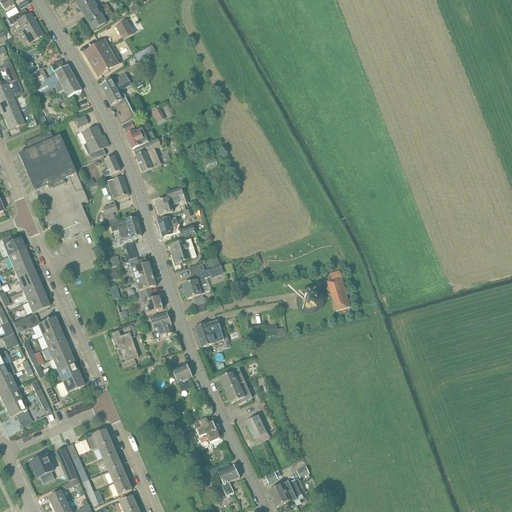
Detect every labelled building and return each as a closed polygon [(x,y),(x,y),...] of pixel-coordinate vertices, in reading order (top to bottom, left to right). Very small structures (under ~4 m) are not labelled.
[(3,0),(0,2),(0,4),(3,9),(13,3),(11,0),(3,0)] [(78,0),(75,2),(84,16),(97,8),(92,0),(78,0)] [(97,8),(84,16),(93,32),(118,17),(114,9),(110,12),(105,4),(97,8)] [(24,10),(16,15),(7,21),(10,26),(17,23),(21,29),(19,31),(22,36),(24,35),(29,44),(43,36),(30,14),(28,16),(24,10)] [(135,34),(127,21),(117,27),(124,40),(135,34)] [(93,63),(101,76),(107,72),(108,73),(109,72),(109,71),(115,68),(119,65),(113,56),(105,41),(84,54),(90,64),(93,63)] [(153,47),(135,56),(138,62),(156,53),(153,47)] [(40,96),(55,88),(61,84),(62,85),(64,85),(67,83),(66,82),(74,78),(68,67),(65,68),(61,61),(51,67),(57,78),(47,83),(40,69),(33,73),(39,84),(35,86),(40,96)] [(11,83),(18,80),(15,73),(8,76),(11,83)] [(125,73),(112,80),(119,93),(132,86),(125,73)] [(0,87),(7,85),(7,84),(9,83),(8,80),(2,83),(0,78),(0,87)] [(59,95),(65,92),(69,99),(82,92),(74,78),(66,82),(67,83),(64,85),(62,85),(61,84),(55,88),(59,95)] [(112,80),(101,86),(112,107),(116,105),(126,124),(137,118),(124,94),(120,96),(119,93),(112,80)] [(0,87),(0,103),(13,98),(7,85),(0,87)] [(0,103),(0,109),(4,118),(19,111),(13,98),(0,103)] [(19,111),(4,118),(9,131),(25,125),(19,111)] [(85,117),(76,122),(80,128),(89,124),(85,117)] [(135,132),(126,137),(132,150),(141,146),(150,142),(155,140),(151,133),(146,136),(138,121),(131,124),(135,132)] [(97,128),(88,132),(83,135),(88,145),(84,146),(89,156),(93,162),(106,156),(103,150),(109,147),(105,140),(103,140),(97,128)] [(19,155),(31,182),(35,193),(42,190),(52,212),(45,215),(50,228),(57,225),(64,240),(92,228),(82,205),(89,202),(83,189),(76,192),(73,184),(80,181),(61,137),(55,139),(52,132),(41,137),(41,136),(24,143),(27,151),(19,155)] [(136,157),(143,174),(153,169),(161,166),(155,150),(161,147),(162,149),(167,147),(164,139),(146,147),(148,152),(136,157)] [(114,158),(105,162),(109,170),(103,173),(105,178),(111,176),(120,172),(114,158)] [(123,177),(113,181),(108,183),(114,201),(129,196),(123,177)] [(93,179),(85,182),(88,188),(95,185),(93,179)] [(168,200),(156,204),(160,217),(173,213),(171,207),(179,204),(178,200),(184,198),(182,190),(166,195),(168,200)] [(105,208),(110,224),(117,221),(114,213),(119,211),(116,204),(105,208)] [(117,221),(110,224),(112,232),(118,230),(122,243),(126,241),(133,239),(142,236),(137,219),(132,220),(132,217),(117,221)] [(168,219),(158,222),(163,238),(180,232),(177,221),(169,223),(168,219)] [(180,232),(182,238),(192,235),(195,234),(193,228),(180,232)] [(3,246),(8,258),(25,250),(20,239),(13,242),(10,236),(1,240),(3,246)] [(182,243),(173,246),(175,254),(173,255),(176,264),(180,263),(180,264),(183,263),(191,261),(191,259),(197,257),(192,240),(185,242),(182,243)] [(8,258),(13,269),(30,262),(25,250),(8,258)] [(134,276),(135,281),(153,276),(149,264),(144,265),(143,260),(130,264),(124,266),(125,269),(128,268),(131,277),(134,276)] [(13,269),(18,280),(35,273),(30,262),(13,269)] [(192,277),(195,276),(205,273),(205,272),(203,265),(189,269),(192,277)] [(205,273),(195,276),(197,282),(183,286),(187,300),(202,296),(202,295),(206,294),(203,287),(207,286),(205,280),(208,279),(207,279),(211,277),(211,278),(223,274),(220,267),(205,272),(205,273)] [(116,277),(118,277),(115,269),(105,273),(109,282),(117,279),(116,277)] [(341,272),(330,275),(333,282),(329,283),(337,312),(351,307),(341,272)] [(18,280),(23,292),(40,284),(35,273),(18,280)] [(135,281),(141,298),(153,294),(152,289),(156,288),(153,276),(135,281)] [(23,292),(28,304),(45,296),(40,284),(23,292)] [(116,287),(110,289),(112,295),(118,293),(116,287)] [(141,298),(146,316),(163,310),(160,298),(155,299),(153,294),(141,298)] [(306,310),(307,311),(308,311),(310,311),(311,311),(312,311),(313,311),(314,311),(315,310),(316,309),(317,309),(317,308),(318,307),(318,306),(319,304),(319,303),(319,302),(319,301),(318,300),(318,298),(317,298),(316,297),(315,296),(314,295),(313,295),(311,295),(311,294),(310,294),(308,295),(307,295),(306,295),(306,296),(305,297),(304,298),(303,299),(302,300),(302,301),(302,302),(302,303),(302,304),(302,305),(303,306),(303,307),(304,308),(304,309),(305,310),(306,310)] [(45,296),(28,304),(33,315),(50,308),(45,296)] [(2,301),(5,308),(10,305),(7,299),(2,301)] [(206,311),(204,304),(197,306),(199,313),(206,311)] [(128,313),(121,315),(123,321),(130,319),(128,313)] [(172,326),(168,314),(151,320),(155,332),(159,330),(161,339),(173,334),(170,326),(172,326)] [(13,324),(15,329),(27,324),(25,319),(13,324)] [(37,326),(43,338),(59,330),(54,319),(47,322),(47,321),(46,321),(46,322),(37,326)] [(195,329),(201,349),(224,341),(218,322),(208,325),(207,324),(195,329)] [(16,340),(8,323),(1,327),(5,334),(2,340),(5,346),(16,340)] [(27,324),(15,329),(18,334),(20,339),(25,336),(23,332),(29,329),(27,324)] [(43,338),(47,349),(64,341),(59,330),(43,338)] [(121,364),(124,371),(124,370),(137,366),(134,359),(139,357),(130,333),(121,337),(119,332),(111,335),(115,348),(116,350),(121,349),(125,362),(121,364)] [(5,346),(7,351),(19,345),(16,340),(5,346)] [(47,349),(52,360),(69,353),(64,341),(47,349)] [(0,354),(0,368),(5,366),(2,360),(8,357),(5,352),(0,354)] [(52,360),(57,372),(74,364),(69,353),(52,360)] [(21,364),(25,371),(30,368),(26,361),(21,364)] [(5,366),(0,368),(0,382),(10,378),(15,375),(9,364),(5,366)] [(57,372),(62,383),(79,376),(74,364),(57,372)] [(193,378),(187,365),(172,372),(182,395),(194,390),(189,379),(193,378)] [(37,373),(40,380),(45,378),(41,371),(40,366),(34,369),(37,373)] [(25,371),(28,377),(33,375),(30,368),(25,371)] [(220,380),(225,392),(245,383),(238,368),(232,371),(233,374),(220,380)] [(59,384),(57,386),(62,397),(84,388),(79,376),(62,383),(59,384)] [(0,382),(0,396),(16,389),(10,378),(0,382)] [(43,386),(45,391),(50,388),(48,384),(45,378),(40,380),(43,386)] [(245,383),(225,392),(231,405),(238,402),(239,405),(252,399),(245,383)] [(32,386),(35,393),(41,391),(37,384),(32,386)] [(49,398),(53,407),(58,404),(54,395),(53,392),(50,388),(45,391),(48,395),(49,398)] [(0,396),(0,398),(5,408),(21,400),(16,389),(0,396)] [(35,393),(44,411),(49,408),(41,391),(35,393)] [(21,400),(5,408),(10,419),(27,411),(21,400)] [(170,403),(173,409),(179,406),(176,400),(170,403)] [(273,428),(268,417),(250,425),(256,437),(248,441),(260,465),(276,458),(264,432),(273,428)] [(208,440),(210,444),(219,440),(216,432),(217,432),(213,424),(209,426),(207,421),(194,427),(200,439),(201,439),(203,442),(208,440)] [(182,431),(185,437),(191,434),(189,428),(182,431)] [(93,451),(98,449),(111,443),(106,431),(88,439),(93,451)] [(98,449),(104,461),(117,455),(111,443),(98,449)] [(68,447),(74,460),(79,457),(73,445),(68,447)] [(58,452),(62,461),(63,464),(70,461),(65,449),(58,452)] [(104,461),(109,473),(122,467),(117,455),(104,461)] [(46,457),(32,463),(39,479),(41,478),(44,485),(54,480),(51,473),(53,472),(46,457)] [(74,460),(79,471),(84,469),(79,457),(74,460)] [(221,487),(227,498),(234,494),(229,484),(240,479),(234,466),(219,474),(216,469),(209,473),(214,482),(220,479),(223,486),(221,487)] [(109,473),(114,485),(127,479),(122,467),(109,473)] [(79,471),(84,483),(89,481),(84,469),(79,471)] [(278,480),(275,474),(266,478),(269,484),(278,480)] [(127,479),(114,485),(119,497),(132,491),(127,479)] [(48,498),(54,510),(67,503),(62,493),(69,489),(69,490),(80,485),(77,480),(59,489),(61,492),(48,498)] [(84,483),(89,495),(94,493),(89,481),(84,483)] [(288,483),(277,488),(268,493),(276,509),(291,502),(288,497),(294,495),(296,499),(302,495),(295,481),(289,484),(288,483)] [(89,495),(94,508),(100,505),(94,493),(89,495)] [(120,503),(123,511),(132,511),(138,509),(133,497),(120,503)] [(71,511),(67,503),(54,510),(54,511),(71,511)]
